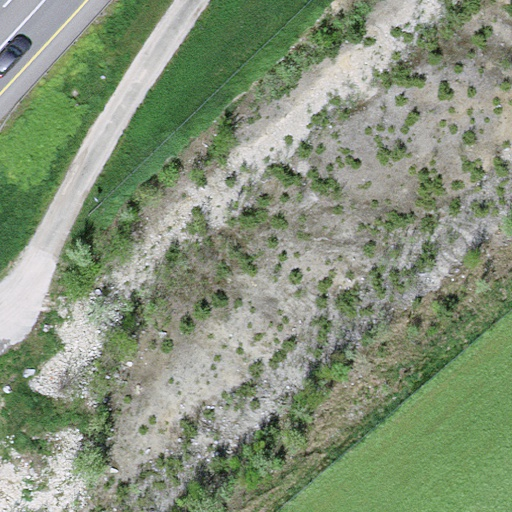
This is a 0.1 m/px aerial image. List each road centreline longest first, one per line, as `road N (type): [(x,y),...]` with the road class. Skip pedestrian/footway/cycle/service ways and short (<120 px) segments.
road 1 (motorway): [(455,0),(117,333),(0,429)]
road 2 (motorway): [(70,511),(187,416),(511,100)]
road 3 (track): [(187,0),(124,88),(0,311)]
